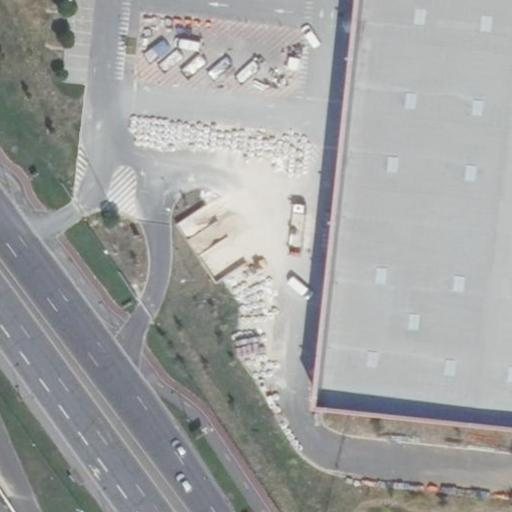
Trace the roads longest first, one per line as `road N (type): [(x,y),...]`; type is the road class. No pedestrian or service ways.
road 1 (primary): [(212,511),(0,220)]
road 2 (primary): [(0,305),(144,511)]
